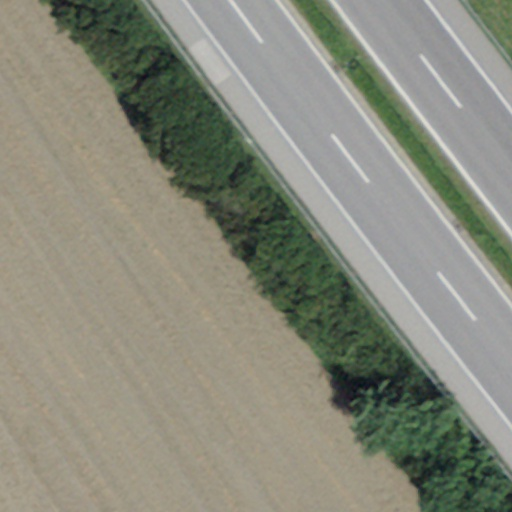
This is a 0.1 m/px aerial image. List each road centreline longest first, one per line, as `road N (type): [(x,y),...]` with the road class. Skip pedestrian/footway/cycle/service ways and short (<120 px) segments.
road 1 (motorway): [(226,0),(511,371)]
road 2 (motorway): [(511,180),(376,0)]
